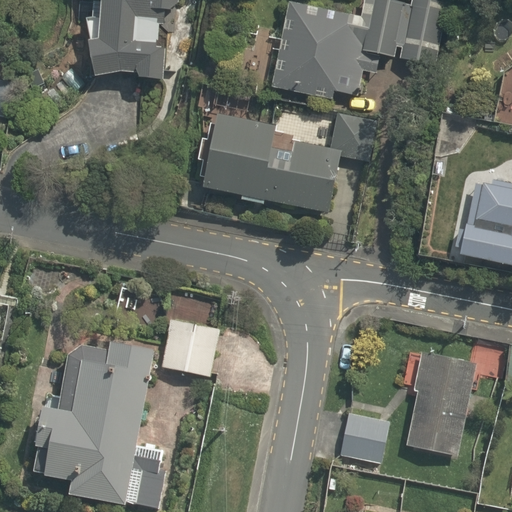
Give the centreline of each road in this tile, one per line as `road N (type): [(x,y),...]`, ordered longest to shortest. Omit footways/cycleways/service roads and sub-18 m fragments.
road 1 (residential): [(242,258),(286,285),(306,328),(307,372),(281,511)]
road 2 (residential): [(242,258),(511,313)]
road 3 (residential): [(0,209),(242,258)]
